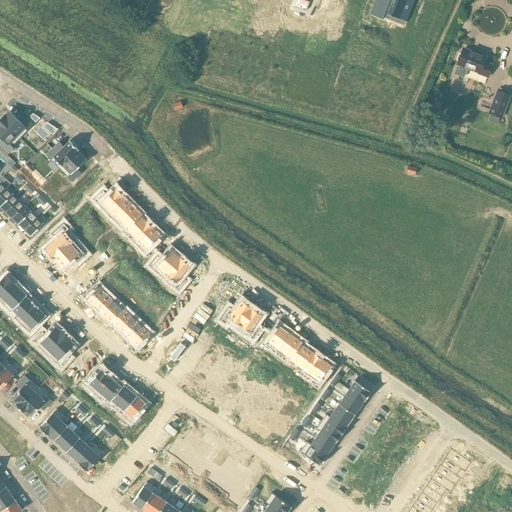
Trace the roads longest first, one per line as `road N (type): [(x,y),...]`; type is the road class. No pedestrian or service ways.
road 1 (residential): [(3,78),(83,131),(225,266)]
road 2 (residential): [(225,266),(389,381)]
road 3 (residential): [(148,375),(13,251)]
road 4 (residential): [(316,489),(180,396)]
road 5 (residential): [(225,266),(148,375)]
road 6 (residential): [(389,381),(316,489)]
road 7 (residential): [(99,496),(0,412)]
road 8 (residential): [(99,496),(180,396)]
